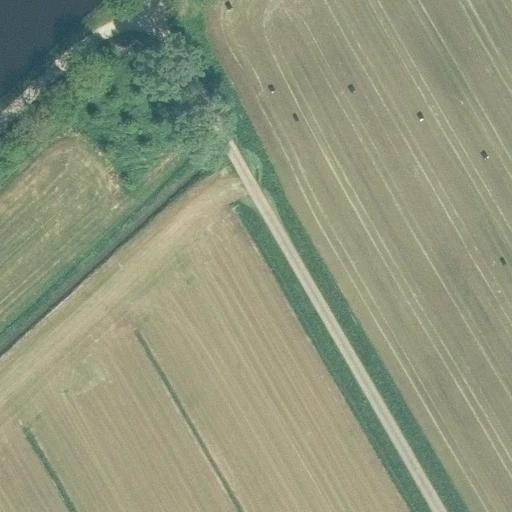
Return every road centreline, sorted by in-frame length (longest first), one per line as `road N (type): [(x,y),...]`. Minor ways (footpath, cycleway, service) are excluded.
road 1 (unclassified): [(438,511),(180,63),(139,9)]
road 2 (track): [(0,122),(73,53),(148,0)]
